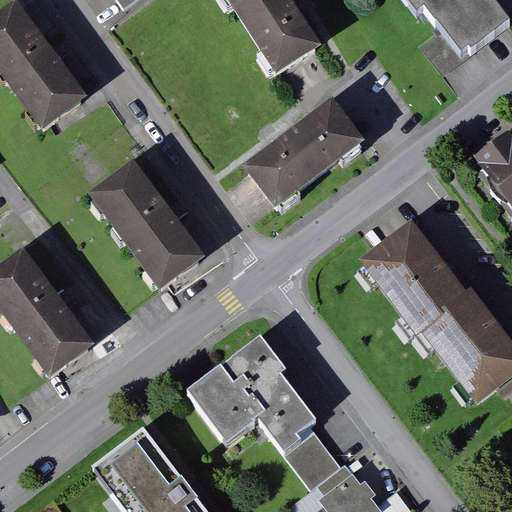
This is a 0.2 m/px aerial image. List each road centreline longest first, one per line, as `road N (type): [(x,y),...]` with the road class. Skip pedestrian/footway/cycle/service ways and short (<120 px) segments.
road 1 (residential): [(65,0),(270,276)]
road 2 (residential): [(270,276),(0,484)]
road 3 (residential): [(511,88),(270,276)]
road 4 (residential): [(449,511),(270,276)]
